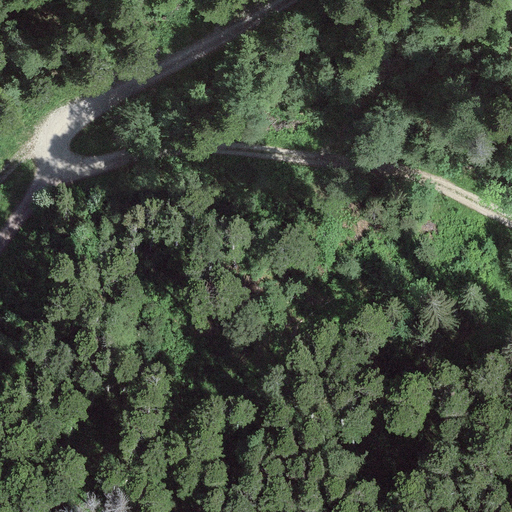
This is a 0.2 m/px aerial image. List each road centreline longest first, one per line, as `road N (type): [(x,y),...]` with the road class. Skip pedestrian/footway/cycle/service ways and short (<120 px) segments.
road 1 (track): [(511,217),(414,172),(232,148),(83,166),(57,158),(53,146),(29,144),(0,175)]
road 2 (track): [(511,302),(353,310),(263,343),(100,511)]
road 3 (track): [(53,146),(84,115),(299,0)]
